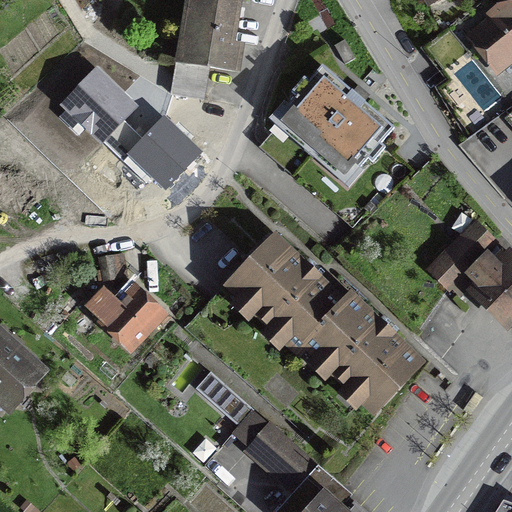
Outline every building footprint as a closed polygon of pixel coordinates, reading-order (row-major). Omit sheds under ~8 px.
[(231,45),(238,0),(191,0),(185,39),(188,40),(184,62),(177,61),(172,94),(204,99),(210,67),(235,71),(239,46),(231,45)] [(511,0),(492,15),(495,19),(473,37),(498,69),(511,57),(511,0)] [(345,64),(356,58),(345,40),(335,45),(345,64)] [(395,128),(323,66),(309,81),(304,77),(292,92),(296,96),(282,113),(297,126),(294,130),(310,143),(304,150),(313,158),(319,151),(335,165),(338,161),(354,175),(368,158),(373,162),(386,147),(381,143),(395,128)] [(130,154),(144,140),(123,120),(135,108),(96,71),(64,104),(124,162),(130,154)] [(166,188),(200,153),(164,119),(144,140),(130,154),(166,188)] [(459,295),(471,283),(461,274),(492,243),(476,227),(434,270),(459,295)] [(303,267),(275,240),(232,285),(258,310),(256,313),(270,326),(272,324),(300,351),(307,344),(307,343),(343,305),(342,305),(315,279),(319,274),(307,262),(303,267)] [(99,280),(127,276),(123,253),(100,257),(102,270),(98,271),(99,280)] [(499,268),(488,257),(470,275),(482,286),(476,292),(507,322),(511,317),(511,259),(510,258),(499,268)] [(164,312),(135,284),(117,303),(104,291),(89,306),(131,346),(164,312)] [(377,324),(349,297),(342,305),(343,305),(307,343),(307,344),(335,370),(332,372),(347,386),(349,383),(375,408),(418,363),(390,336),(394,332),(393,331),(381,320),(377,324)] [(0,387),(16,402),(44,371),(0,331),(0,387)] [(241,425),(254,410),(213,373),(200,388),(241,425)] [(483,399),(475,393),(464,410),(472,415),(483,399)] [(354,511),(347,511),(341,506),(351,494),(271,426),(251,448),(298,490),(277,511),(362,511),(358,508),(354,511)] [(511,511),(511,503),(503,499),(494,511),(511,511)]
